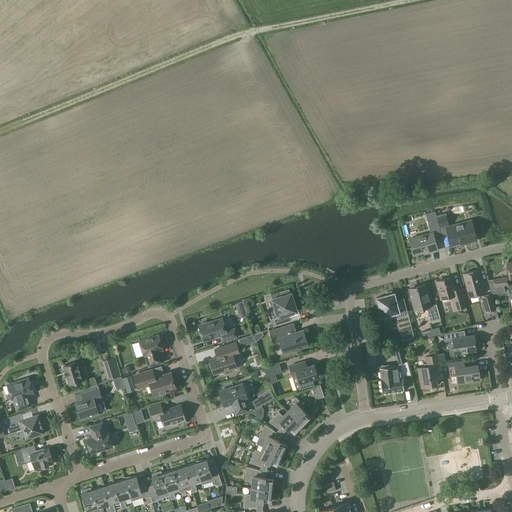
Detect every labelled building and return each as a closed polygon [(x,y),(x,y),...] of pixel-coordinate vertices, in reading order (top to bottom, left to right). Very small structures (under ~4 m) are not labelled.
[(440,230),(437,217),(436,215),(426,218),(428,225),(430,225),(432,233),(410,239),(414,254),(428,250),(428,252),(437,250),(434,239),(442,237),(440,230)] [(437,217),(440,230),(447,228),(451,244),(465,240),(466,242),(476,239),(471,221),(449,227),(445,215),(437,217)] [(478,270),(463,274),(470,297),(485,292),(483,284),(482,285),(478,270)] [(455,290),(451,277),(436,281),(441,299),(452,296),(455,309),(466,306),(461,288),(455,290)] [(493,279),(488,280),(490,287),(494,287),(508,285),(507,277),(493,279)] [(416,287),(409,289),(415,310),(430,306),(425,284),(416,287)] [(275,309),(268,311),(270,319),(271,319),(274,326),(291,320),(289,313),(297,311),(294,301),(292,302),(288,289),(281,292),(282,296),(272,299),(275,309)] [(377,297),(377,300),(376,302),(377,306),(379,308),(382,317),(394,313),(402,341),(414,338),(406,309),(399,311),(394,293),(377,297)] [(495,310),(491,293),(481,296),(486,312),(495,310)] [(247,316),(243,301),(235,304),(240,318),(247,316)] [(430,321),(440,319),(437,307),(431,309),(432,314),(428,315),(430,321)] [(202,323),(201,325),(198,325),(203,341),(220,335),(222,341),(237,336),(235,329),(227,331),(222,318),(207,323),(206,321),(202,323)] [(292,332),(289,325),(273,330),(277,342),(283,340),(287,352),(308,345),(303,330),(295,332),(295,333),(293,332),(292,332)] [(465,336),(464,330),(444,333),(445,341),(453,340),(455,353),(476,350),(475,342),(474,342),(473,335),(465,336)] [(357,336),(358,344),(367,342),(366,334),(357,336)] [(159,335),(140,341),(144,355),(145,354),(147,358),(146,358),(149,366),(163,361),(159,350),(163,349),(159,335)] [(219,348),(222,356),(209,359),(210,363),(210,364),(211,370),(213,371),(214,374),(226,370),(226,371),(237,368),(233,356),(239,354),(236,343),(219,348)] [(405,361),(402,349),(395,351),(399,363),(405,361)] [(434,370),(440,369),(437,354),(426,356),(427,363),(424,364),(424,366),(417,368),(421,387),(437,384),(434,370)] [(120,376),(114,357),(102,361),(108,379),(120,376)] [(465,366),(464,360),(448,362),(449,369),(455,368),(457,383),(480,380),(478,365),(465,366)] [(76,361),(63,366),(69,385),(82,380),(76,361)] [(306,361),(290,366),(293,377),(297,375),(302,388),(313,384),(312,379),(318,377),(314,365),(308,367),(306,361)] [(275,374),(282,372),(279,363),(265,367),(270,383),(277,381),(275,374)] [(399,365),(380,368),(381,379),(380,379),(382,393),(404,390),(402,376),(401,376),(399,365)] [(155,378),(152,370),(134,375),(138,387),(150,384),(152,389),(155,389),(157,394),(167,391),(166,390),(175,387),(171,373),(155,378)] [(124,385),(133,382),(130,375),(122,378),(124,385)] [(12,390),(12,391),(10,391),(12,399),(13,399),(17,410),(30,406),(28,398),(27,398),(26,395),(33,393),(28,378),(10,384),(12,390)] [(242,384),(220,391),(224,406),(234,403),(235,407),(234,407),(236,414),(248,410),(245,399),(247,399),(242,384)] [(314,386),(318,398),(324,396),(320,384),(314,386)] [(82,393),(84,400),(75,403),(80,419),(99,413),(95,402),(102,400),(98,388),(82,393)] [(287,411),(302,425),(310,417),(304,412),(305,411),(300,406),(303,404),(296,397),(292,401),(295,404),(287,411)] [(43,403),(33,406),(35,413),(44,411),(43,403)] [(163,411),(161,404),(149,408),(153,420),(159,418),(162,419),(165,430),(178,425),(177,422),(185,419),(181,405),(163,411)] [(294,434),(302,425),(287,411),(283,416),(279,412),(269,422),(280,429),(284,425),(288,429),(288,428),(294,434)] [(131,412),(123,414),(126,421),(134,419),(131,412)] [(23,420),(21,413),(5,418),(10,433),(23,429),(26,438),(44,433),(38,415),(23,420)] [(223,435),(225,443),(234,441),(226,417),(221,418),(222,421),(215,423),(219,436),(223,435)] [(92,434),(93,437),(87,439),(91,453),(112,447),(108,432),(106,433),(102,422),(89,427),(91,434),(92,434)] [(263,446),(282,455),(287,445),(279,441),(280,441),(275,438),(277,433),(265,424),(259,437),(266,441),(263,446)] [(20,452),(15,454),(18,465),(24,463),(32,460),(35,469),(54,463),(49,448),(36,452),(34,444),(19,449),(20,452)] [(277,466),(282,455),(263,446),(261,452),(255,450),(249,463),(263,467),(266,461),(269,463),(270,462),(277,466)] [(201,480),(202,485),(213,481),(215,485),(221,483),(216,467),(210,469),(207,460),(205,460),(205,459),(196,461),(196,460),(196,461),(196,463),(201,480)] [(186,466),(185,467),(191,488),(192,491),(197,489),(194,482),(201,480),(196,463),(190,465),(190,464),(186,465),(185,465),(186,466)] [(252,488),(272,490),(273,478),(265,478),(265,477),(260,476),(261,470),(246,466),(245,481),(252,482),(252,488)] [(175,470),(174,470),(180,489),(181,494),(186,493),(185,490),(191,488),(185,467),(180,468),(179,467),(175,468),(175,469),(175,470)] [(164,473),(163,474),(170,495),(170,498),(175,496),(173,491),(180,489),(174,470),(169,472),(168,471),(164,472),(164,473)] [(148,489),(150,495),(151,501),(170,495),(163,474),(162,474),(161,472),(153,474),(153,476),(152,477),(155,486),(148,489)] [(7,475),(0,477),(0,480),(4,491),(12,488),(7,475)] [(126,479),(125,479),(130,496),(132,501),(150,495),(148,489),(146,483),(139,485),(136,476),(134,476),(134,475),(126,477),(126,476),(125,477),(126,479)] [(115,482),(114,483),(119,500),(122,507),(126,505),(124,498),(130,496),(125,479),(120,481),(119,480),(115,481),(115,482)] [(333,482),(324,485),(326,493),(336,490),(335,487),(333,482)] [(104,486),(103,486),(108,503),(111,510),(115,509),(113,502),(119,500),(114,483),(109,484),(109,483),(104,484),(104,486)] [(93,489),(92,490),(97,506),(99,511),(103,510),(102,505),(108,503),(103,486),(98,488),(98,487),(94,488),(93,488),(93,489)] [(97,506),(92,490),(91,490),(90,487),(81,490),(82,493),(81,493),(84,505),(83,505),(85,511),(95,511),(99,511),(97,506)] [(272,490),(252,488),(251,494),(245,494),(244,508),(258,507),(259,501),(263,501),(271,501),(272,490)] [(208,501),(197,505),(198,507),(200,511),(210,508),(208,501)] [(350,511),(347,502),(319,511),(350,511)]
